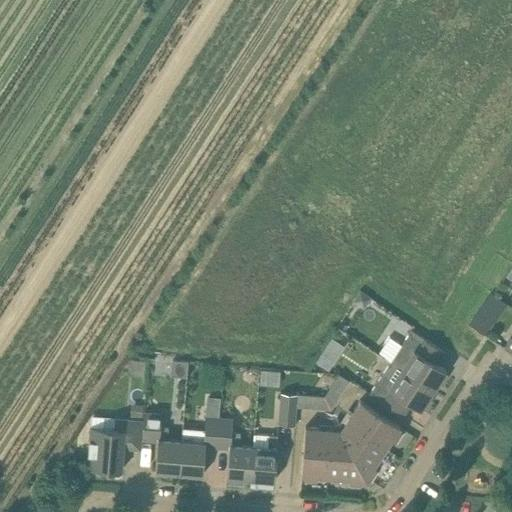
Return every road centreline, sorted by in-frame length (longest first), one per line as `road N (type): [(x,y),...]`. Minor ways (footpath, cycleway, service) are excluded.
road 1 (residential): [(394,511),(492,365),(511,376)]
road 2 (residential): [(215,511),(97,502),(91,511)]
